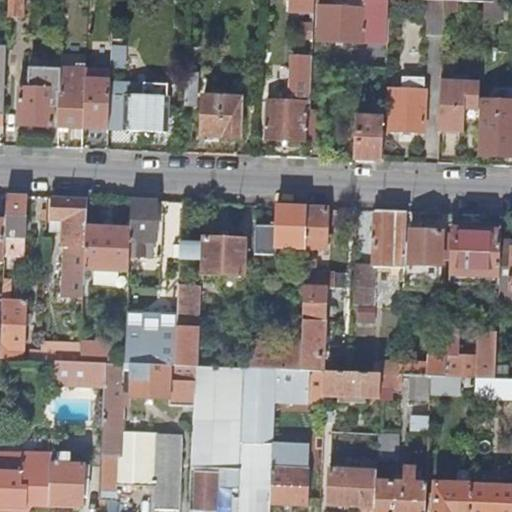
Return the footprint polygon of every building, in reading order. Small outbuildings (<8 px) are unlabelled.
[(25,0),(8,0),(8,19),(24,20),(25,0)] [(328,8),(328,0),(314,0),(314,4),(314,8),(319,8),(318,42),(363,44),(364,9),(352,9),(352,4),(347,4),(347,9),(328,8)] [(387,45),(389,0),(364,0),(364,9),(363,44),(387,45)] [(445,2),(441,2),(429,1),(427,37),(443,37),(444,12),(445,2)] [(445,2),(444,12),(451,12),(451,10),(455,10),(455,2),(445,2)] [(504,4),(495,4),(493,4),(485,3),(484,20),(503,21),(504,4)] [(125,48),(112,48),(111,68),(124,68),(125,48)] [(307,105),(310,105),(312,63),(301,63),(300,97),(299,104),(285,104),(268,103),(267,139),(305,141),(307,105)] [(78,71),(61,70),(59,109),(59,128),(84,129),(86,82),(86,65),(78,65),(78,71)] [(493,66),(482,66),(481,84),(480,101),(492,101),(493,66)] [(54,109),(59,109),(61,70),(29,70),(28,91),(19,90),(17,127),(53,129),(54,109)] [(197,76),(186,76),(185,106),(196,106),(197,76)] [(389,132),(425,133),(427,91),(424,91),(425,80),(404,79),(403,90),(390,90),(389,132)] [(111,83),(86,82),(84,129),(109,130),(111,83)] [(168,85),(111,83),(109,130),(166,133),(168,85)] [(441,83),(439,132),(464,133),(465,110),(480,111),(480,101),(481,84),(441,83)] [(285,96),(285,104),(299,104),(300,97),(285,96)] [(241,138),(243,100),(204,98),(203,136),(241,138)] [(495,119),(480,119),(478,155),(511,156),(511,119),(507,120),(507,114),(495,114),(495,119)] [(358,119),(356,161),(381,161),(383,120),(358,119)] [(26,238),(28,197),(7,197),(6,222),(5,237),(20,237),(20,243),(25,244),(25,238),(26,238)] [(87,227),(88,200),(54,199),(53,221),(65,222),(64,247),(65,247),(64,275),(85,276),(85,271),(87,227)] [(155,243),(156,202),(133,202),(132,230),(130,257),(152,258),(153,243),(155,243)] [(277,249),(305,250),(307,210),(277,208),(276,225),(273,225),(272,228),(256,228),(256,242),(255,257),(276,258),(277,249)] [(327,210),(307,210),(305,250),(305,260),(304,274),(314,274),(315,261),(312,261),(313,250),(326,251),(327,210)] [(406,245),(407,213),(375,212),(373,267),(355,267),(353,306),(373,307),(375,269),(405,270),(406,245)] [(450,274),(499,276),(501,241),(501,226),(452,224),(451,235),(451,259),(450,274)] [(132,230),(87,227),(85,271),(130,273),(130,257),(132,230)] [(412,245),(406,245),(405,270),(404,292),(426,293),(427,286),(440,286),(441,259),(442,234),(413,233),(412,245)] [(441,259),(451,259),(451,235),(442,234),(441,259)] [(244,273),(255,274),(255,257),(256,242),(205,240),(203,285),(209,285),(209,281),(243,283),(244,273)] [(511,241),(501,241),(499,276),(498,305),(511,305),(511,241)] [(189,367),(196,367),(197,367),(200,295),(196,295),(198,247),(180,246),(177,316),(175,367),(189,367)] [(292,289),(304,290),(304,274),(305,260),(293,260),(292,289)] [(314,274),(304,274),(304,290),(302,346),(301,372),(310,372),(322,373),(323,353),(329,353),(329,343),(324,343),(326,290),(335,291),(335,275),(314,274)] [(238,300),(254,301),(254,287),(239,286),(238,300)] [(2,317),(0,354),(0,359),(23,360),(23,351),(26,352),(27,326),(31,326),(31,315),(27,315),(27,302),(8,302),(8,296),(3,296),(2,317)] [(127,341),(126,365),(172,367),(175,367),(177,316),(128,314),(127,341)] [(447,360),(446,378),(462,379),(477,379),(496,380),(497,341),(480,340),(479,359),(457,358),(459,314),(448,314),(447,360)] [(41,352),(41,361),(56,362),(81,362),(82,346),(42,344),(41,352)] [(252,344),(251,370),(275,371),(301,372),(302,346),(252,344)] [(30,351),(29,361),(41,361),(41,352),(30,351)] [(412,377),(431,378),(446,378),(447,360),(428,359),(427,365),(401,364),(401,376),(412,377)] [(106,385),(106,364),(81,362),(56,362),(56,383),(106,385)] [(401,376),(401,364),(401,363),(383,362),(381,376),(401,376)] [(172,367),(126,365),(106,364),(106,385),(101,500),(116,501),(117,487),(156,488),(158,437),(159,435),(124,434),(127,374),(131,374),(130,399),(170,400),(170,406),(194,407),(196,367),(189,367),(188,383),(171,382),(172,367)] [(274,402),(275,371),(251,370),(197,367),(196,367),(194,407),(192,469),(230,470),(230,489),(235,489),(233,511),(270,511),(271,504),(273,451),(274,402)] [(309,404),(310,372),(301,372),(275,371),(274,402),(309,404)] [(324,397),(325,374),(322,373),(310,372),(309,404),(324,404),(324,397)] [(381,390),(381,376),(325,374),(324,397),(380,399),(381,390)] [(401,376),(381,376),(381,390),(401,390),(401,376)] [(411,400),(430,401),(430,394),(431,378),(412,377),(411,400)] [(431,378),(430,394),(461,395),(462,379),(446,378),(431,378)] [(477,379),(477,395),(511,396),(511,380),(496,380),(477,379)] [(331,413),(324,413),(322,465),(330,465),(331,413)] [(412,432),(429,432),(429,419),(413,418),(412,432)] [(399,437),(379,436),(378,463),(398,464),(399,437)] [(181,438),(158,437),(156,488),(155,510),(178,511),(181,438)] [(280,452),(273,451),(271,504),(307,506),(308,472),(285,471),(285,462),(279,462),(280,452)] [(20,462),(21,454),(0,453),(0,473),(20,474),(20,462)] [(20,462),(20,474),(0,473),(0,507),(26,509),(27,501),(48,502),(48,505),(51,505),(53,454),(21,453),(21,454),(20,462)] [(69,455),(53,454),(51,505),(82,507),(82,490),(87,491),(88,467),(69,467),(69,455)] [(376,511),(425,511),(427,487),(421,486),(421,481),(415,481),(415,470),(406,470),(405,486),(377,484),(376,511)] [(457,486),(472,487),(473,472),(458,471),(457,486)] [(357,511),(376,511),(377,484),(377,474),(330,472),(329,506),(358,508),(357,511)] [(216,511),(217,474),(197,474),(196,510),(216,511)] [(471,511),(472,487),(457,486),(435,485),(434,511),(471,511)] [(471,511),(511,511),(511,488),(472,487),(471,511)]
